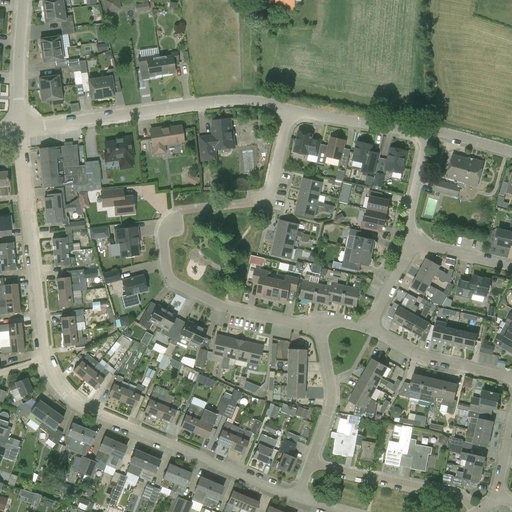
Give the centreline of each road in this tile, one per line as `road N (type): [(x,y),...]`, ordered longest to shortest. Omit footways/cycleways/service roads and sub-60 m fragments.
road 1 (residential): [(291,109),(267,202),(174,214),(163,243),(166,274),(226,308),(321,323)]
road 2 (residential): [(296,498),(85,411),(51,380),(43,361)]
road 3 (residential): [(291,109),(210,101),(18,128)]
road 4 (residential): [(43,361),(18,128)]
road 5 (residential): [(309,464),(451,492),(473,511)]
road 6 (residential): [(511,377),(418,357),(367,327)]
road 7 (residential): [(309,464),(332,393),(321,323)]
road 8 (residential): [(427,133),(291,109)]
road 9 (unclassified): [(18,128),(23,0)]
